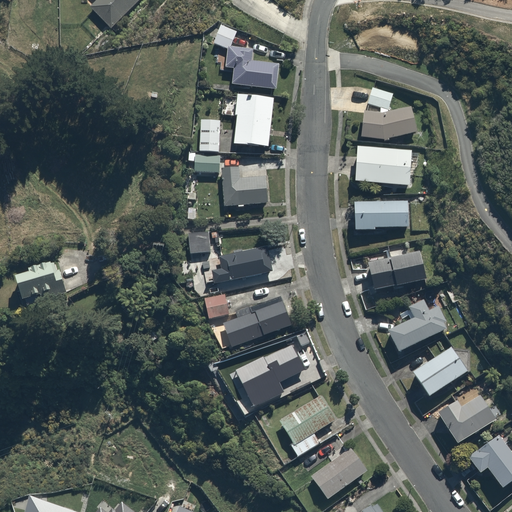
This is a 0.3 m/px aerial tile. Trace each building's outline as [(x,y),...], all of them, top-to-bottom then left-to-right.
[(96,0),(88,8),(108,29),(138,0),(96,0)] [(250,65),(251,49),(231,48),(236,33),(220,27),(214,46),(227,51),(225,70),(233,70),(232,86),(273,89),(274,66),(250,65)] [(372,63),(367,74),(398,88),(403,76),(372,63)] [(395,93),(371,89),(368,105),(391,110),(395,93)] [(238,118),(236,147),(271,149),(274,98),(236,96),(235,118),(238,118)] [(418,133),(411,107),(389,113),(388,110),(380,110),(380,114),(363,113),(361,139),(384,141),(384,144),(389,144),(389,140),(418,133)] [(220,133),(200,132),(200,145),(220,146),(220,133)] [(414,152),(357,150),(356,187),(412,189),(414,152)] [(221,158),(196,157),(195,173),(220,174),(221,158)] [(239,170),(222,171),(224,209),(268,207),(267,178),(239,179),(239,170)] [(375,229),(405,228),(405,202),(354,203),(355,234),(375,233),(375,229)] [(209,233),(188,234),(189,256),(211,254),(209,233)] [(272,272),(266,246),(219,257),(222,270),(212,273),(215,286),(247,279),(249,287),(265,283),(263,275),(269,274),(270,279),(282,277),(280,270),(272,272)] [(389,262),(396,289),(427,281),(421,254),(389,262)] [(42,305),(69,298),(58,259),(23,269),(25,274),(13,278),(21,307),(41,302),(42,305)] [(424,302),(409,309),(415,321),(387,334),(398,355),(451,328),(441,307),(429,313),(424,302)] [(255,314),(264,338),(292,328),(282,303),(255,314)] [(264,338),(255,314),(223,326),(232,351),(264,338)] [(267,358),(263,349),(242,360),(264,403),(284,393),(280,386),(304,373),(291,346),(267,358)] [(422,388),(462,359),(453,347),(413,375),(422,388)] [(461,410),(457,404),(438,416),(456,444),(495,419),(481,397),(461,410)] [(289,448),(297,458),(320,443),(316,436),(335,423),(318,398),(280,423),(294,445),(289,448)] [(511,451),(499,435),(468,459),(481,476),(487,472),(502,491),(511,483),(511,451)] [(349,447),(310,478),(327,500),(366,469),(349,447)] [(79,511),(30,497),(25,511),(79,511)] [(134,511),(121,501),(115,510),(112,507),(108,511),(106,511),(100,507),(95,511),(134,511)]
